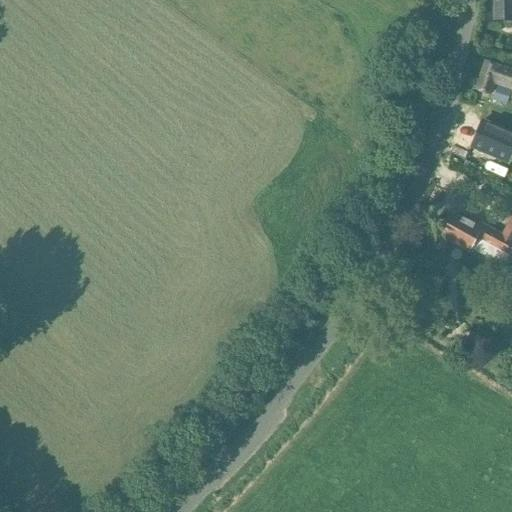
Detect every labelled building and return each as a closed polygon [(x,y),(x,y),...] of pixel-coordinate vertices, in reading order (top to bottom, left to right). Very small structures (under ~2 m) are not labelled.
[(511,0),(494,0),(494,7),(499,7),(499,21),(511,21),(511,0)] [(490,95),(494,87),(496,88),(510,93),(511,100),(511,103),(511,102),(511,70),(485,62),(475,90),(490,95)] [(496,88),(493,101),(507,106),(510,93),(496,88)] [(476,138),(505,149),(500,159),(511,164),(511,136),(482,125),(476,138)] [(466,251),(468,248),(504,268),(511,255),(511,222),(504,237),(480,223),(478,228),(454,215),(442,238),(466,251)]
